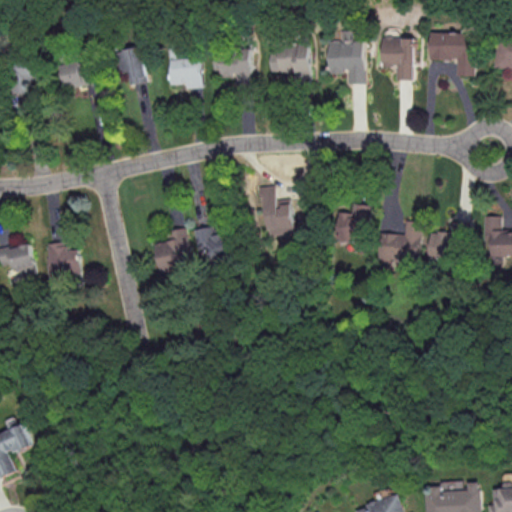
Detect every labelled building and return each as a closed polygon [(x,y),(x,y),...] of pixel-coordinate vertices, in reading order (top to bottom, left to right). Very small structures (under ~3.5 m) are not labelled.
[(478,74),(479,31),(432,30),(432,58),(458,59),(458,74),(478,74)] [(385,65),(399,65),(399,78),(416,78),(417,36),(386,36),(385,65)] [(332,72),(349,71),(350,82),(368,82),(367,39),(332,39),(332,72)] [(314,79),(313,42),(281,42),(281,52),(273,52),(273,71),(297,70),(298,80),(314,79)] [(132,82),(148,81),(145,44),(124,45),(126,72),(132,72),(132,82)] [(496,74),(511,75),(511,45),(499,44),(496,74)] [(223,76),(238,75),(238,83),(255,83),(254,48),(223,48),(223,76)] [(187,82),(188,87),(206,86),(205,57),(173,58),(174,83),(187,82)] [(67,84),(101,83),(101,64),(66,65),(67,84)] [(279,198),(277,185),(265,186),(269,234),(298,232),(296,214),(303,214),(301,196),(279,198)] [(341,210),(340,238),(359,239),(359,251),(371,252),(373,202),(357,201),(357,211),(341,210)] [(503,214),(488,214),(488,255),(511,254),(511,228),(503,228),(503,214)] [(425,220),(408,219),(407,232),(384,231),(382,259),(422,262),(425,220)] [(433,229),(432,259),(457,259),(457,249),(470,249),(471,220),(455,220),(454,229),(433,229)] [(228,250),(224,222),(198,225),(201,254),(228,250)] [(162,270),(193,267),(189,226),(180,227),(181,238),(159,240),(162,270)] [(73,249),(71,237),(49,241),(54,274),(84,270),(80,248),(73,249)] [(3,268),(21,267),(22,275),(37,274),(35,243),(2,245),(3,268)] [(19,469),(11,452),(34,443),(25,422),(0,433),(0,472),(2,477),(19,469)] [(427,511),(482,511),(482,480),(468,480),(468,487),(461,488),(461,482),(427,482),(427,511)] [(491,487),(491,511),(511,511),(511,480),(504,481),(504,487),(491,487)] [(357,506),(358,511),(415,511),(411,511),(405,511),(400,493),(357,506)]
